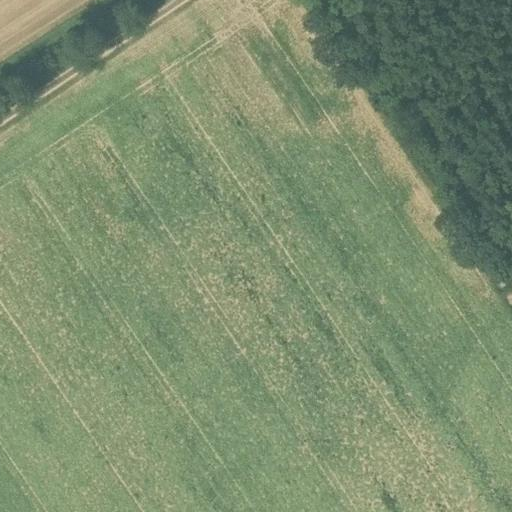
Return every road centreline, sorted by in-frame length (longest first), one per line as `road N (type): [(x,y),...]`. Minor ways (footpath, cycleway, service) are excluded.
road 1 (track): [(336,0),(511,232)]
road 2 (track): [(0,122),(183,0)]
